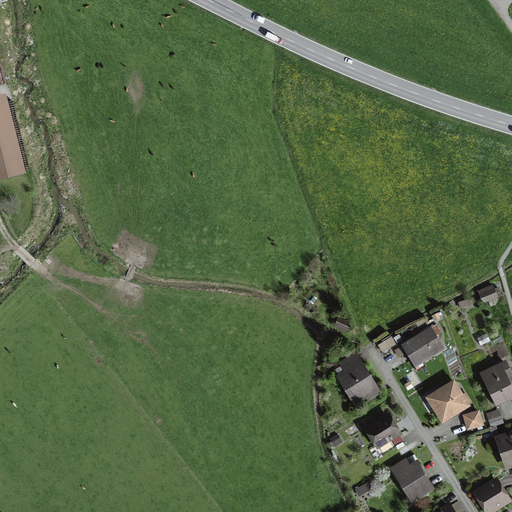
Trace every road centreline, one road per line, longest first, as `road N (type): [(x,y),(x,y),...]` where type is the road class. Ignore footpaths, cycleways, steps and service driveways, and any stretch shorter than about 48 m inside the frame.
road 1 (primary): [(208,0),(376,78),(511,125)]
road 2 (residential): [(367,342),(473,511)]
